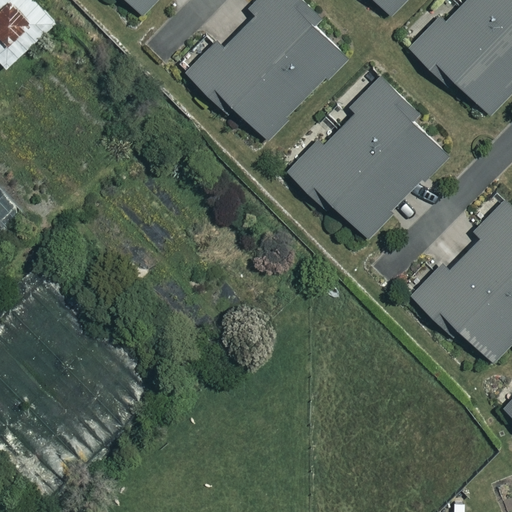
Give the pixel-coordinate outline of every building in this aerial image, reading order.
[(59,24),(36,0),(0,0),(0,58),(10,70),(59,24)] [(157,0),(130,0),(144,13),(157,0)] [(352,56),(299,0),(263,0),(253,10),(260,18),(227,48),(221,42),(190,71),(227,111),(236,103),(266,136),(352,56)] [(378,0),(393,13),(405,0),(378,0)] [(511,0),(473,0),(451,25),(444,18),(415,50),(442,75),(446,70),(492,112),(511,90),(511,0)] [(451,152),(383,82),(355,109),(360,115),(329,146),(322,139),(290,170),(322,202),(329,196),(366,234),(451,152)] [(511,208),(504,200),(442,265),(438,262),(409,293),(446,328),(451,322),(487,356),(511,329),(511,208)] [(511,390),(500,403),(511,414),(511,390)]
